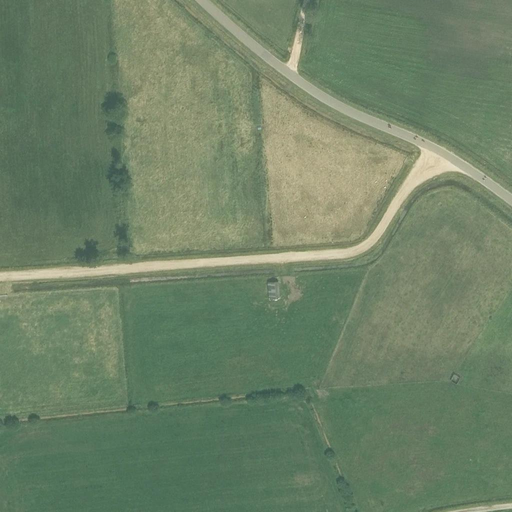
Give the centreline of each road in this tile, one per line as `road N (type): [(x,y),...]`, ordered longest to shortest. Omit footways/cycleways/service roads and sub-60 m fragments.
road 1 (track): [(437,149),(395,193),(367,246),(0,276)]
road 2 (unclassified): [(511,202),(437,149),(318,93),(204,0)]
